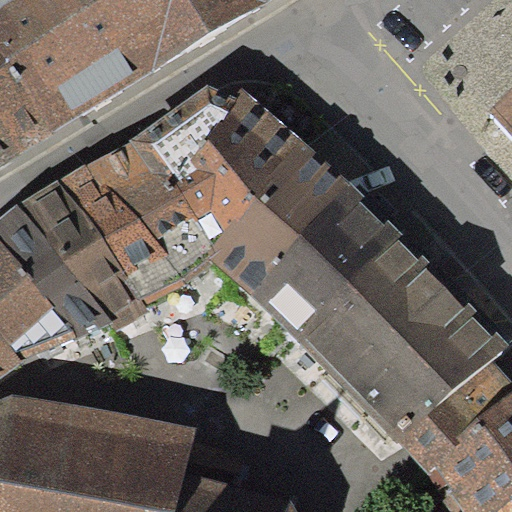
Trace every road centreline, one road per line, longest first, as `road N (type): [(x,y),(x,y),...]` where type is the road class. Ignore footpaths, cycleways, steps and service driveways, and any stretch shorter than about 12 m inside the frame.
road 1 (residential): [(299,29),(197,71),(0,196)]
road 2 (residential): [(511,269),(299,29)]
road 3 (residential): [(511,374),(405,456)]
